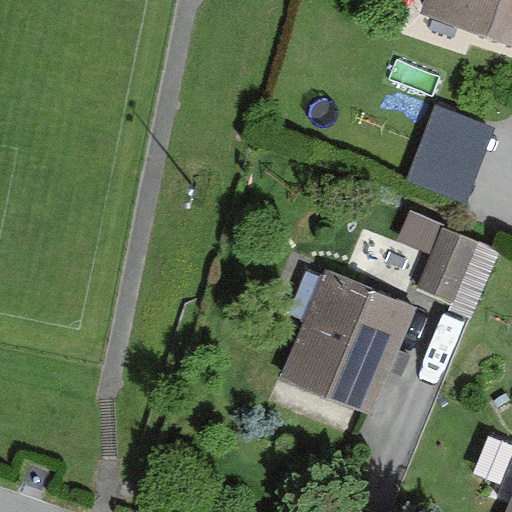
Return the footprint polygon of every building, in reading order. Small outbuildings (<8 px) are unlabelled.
[(511,0),(423,0),(416,24),(511,52),(511,0)] [(467,193),(494,118),(438,97),(410,173),(467,193)] [(489,247),(430,233),(416,293),(474,307),(489,247)] [(405,305),(322,271),(275,384),(358,418),(405,305)] [(511,511),(511,468),(496,511),(511,511)]
